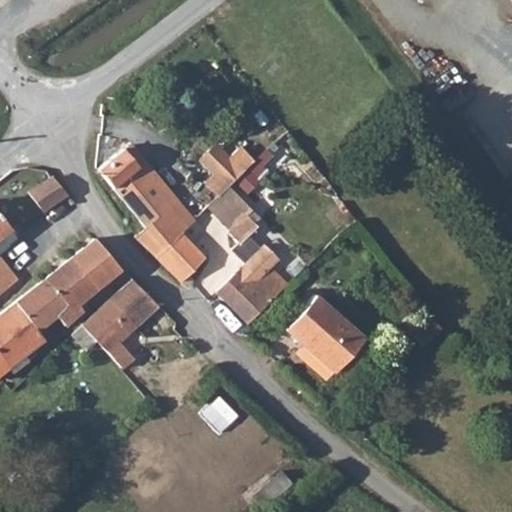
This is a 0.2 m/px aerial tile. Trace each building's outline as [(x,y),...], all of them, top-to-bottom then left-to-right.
[(207,183),(219,196),(255,160),(243,147),(207,183)] [(157,257),(184,230),(194,221),(137,165),(115,187),(147,225),(135,236),(157,257)] [(44,210),(66,193),(52,177),(30,193),(44,210)] [(22,220),(0,195),(0,213),(12,228),(22,220)] [(0,237),(4,234),(12,228),(0,213),(0,237)] [(217,291),(248,324),(288,285),(272,268),(281,260),(265,244),(261,248),(248,236),(258,226),(247,215),(229,233),(240,244),(233,250),(246,263),(217,291)] [(157,257),(191,291),(204,279),(195,269),(209,255),(184,230),(157,257)] [(70,256),(96,284),(122,260),(99,233),(70,256)] [(0,237),(0,249),(11,242),(4,234),(0,237)] [(66,302),(70,307),(96,284),(70,256),(44,278),(66,302)] [(83,321),(97,338),(120,368),(132,358),(119,341),(151,312),(159,304),(134,276),(83,321)] [(35,327),(66,302),(44,278),(24,293),(16,281),(1,293),(10,306),(15,302),(35,327)] [(314,300),(283,331),(327,376),(358,346),(314,300)] [(33,345),(42,337),(35,327),(15,302),(10,306),(0,314),(0,374),(9,367),(23,354),(33,345)] [(167,330),(175,322),(159,304),(151,312),(167,330)] [(404,333),(420,349),(438,332),(425,314),(404,333)] [(85,347),(97,338),(83,321),(71,332),(85,347)] [(27,358),(23,354),(9,367),(13,371),(27,358)] [(276,473),(248,495),(259,507),(286,485),(276,473)]
